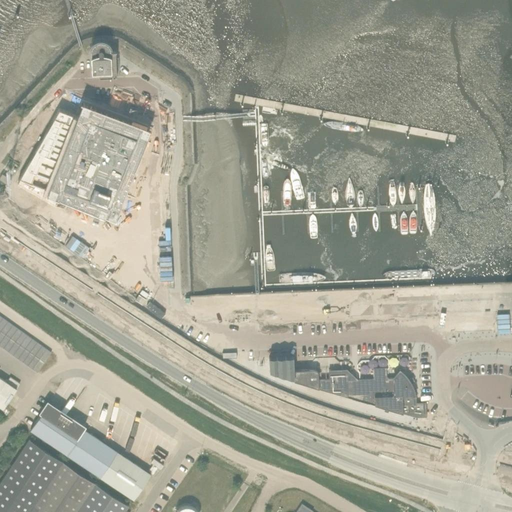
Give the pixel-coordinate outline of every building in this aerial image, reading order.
[(86,42),(88,74),(108,73),(107,60),(111,60),(110,50),(106,50),(105,41),(86,42)] [(59,108),(17,181),(55,203),(58,198),(114,220),(141,149),(150,128),(82,101),(77,115),(59,108)] [(2,173),(0,176),(0,178),(7,184),(10,179),(2,173)] [(142,304),(145,299),(138,294),(135,299),(142,304)] [(12,324),(7,321),(0,331),(5,334),(12,324)] [(17,328),(12,324),(5,334),(10,338),(17,328)] [(22,331),(17,328),(10,338),(15,341),(22,331)] [(26,335),(22,331),(15,341),(19,345),(26,335)] [(10,338),(5,334),(0,341),(0,345),(3,347),(10,338)] [(31,338),(26,335),(19,345),(24,348),(31,338)] [(15,341),(10,338),(3,347),(8,351),(15,341)] [(36,342),(31,338),(24,348),(29,351),(36,342)] [(19,345),(15,341),(8,351),(13,354),(19,345)] [(41,345),(36,342),(29,351),(34,355),(41,345)] [(24,348),(19,345),(13,354),(17,358),(24,348)] [(46,349),(41,345),(34,355),(39,358),(46,349)] [(29,351),(24,348),(17,358),(22,361),(29,351)] [(51,352),(46,349),(39,358),(44,362),(51,352)] [(34,355),(29,351),(22,361),(27,365),(34,355)] [(327,353),(268,356),(269,371),(293,378),(293,380),(318,387),(351,397),(363,401),(379,406),(389,405),(388,408),(403,413),(416,417),(426,416),(425,401),(413,402),(413,398),(413,393),(412,392),(411,388),(409,383),(412,381),(410,378),(407,379),(405,377),(402,374),(399,371),(397,377),(388,377),(386,375),(386,369),(380,369),(373,369),(373,376),(372,378),(360,378),(354,379),(345,370),(328,371),(327,353)] [(39,358),(34,355),(27,365),(32,368),(39,358)] [(44,362),(39,358),(32,368),(37,371),(44,362)] [(9,376),(6,381),(16,388),(19,384),(19,383),(9,376)] [(0,406),(3,408),(16,388),(6,381),(0,377),(0,406)] [(133,498),(150,473),(117,451),(117,450),(47,404),(30,429),(100,476),(133,498)] [(28,438),(0,481),(0,511),(124,511),(129,505),(28,438)] [(312,511),(313,510),(301,503),(295,511),(312,511)]
